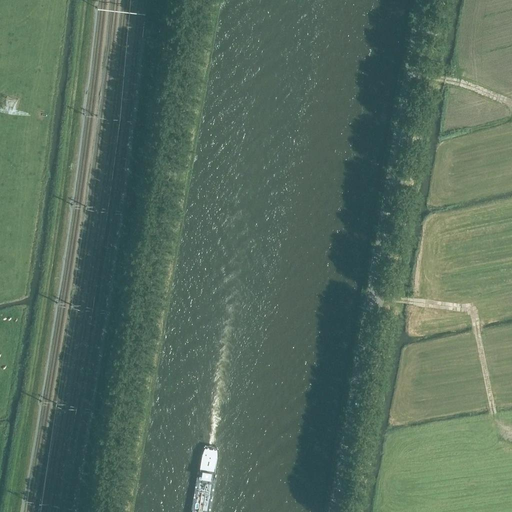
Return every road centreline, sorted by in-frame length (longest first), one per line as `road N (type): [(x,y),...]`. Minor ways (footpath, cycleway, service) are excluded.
road 1 (tertiary): [(335,511),(425,0)]
road 2 (unclassified): [(115,511),(203,0)]
road 3 (track): [(10,511),(85,0)]
road 4 (track): [(511,426),(494,417),(473,310),(373,299)]
